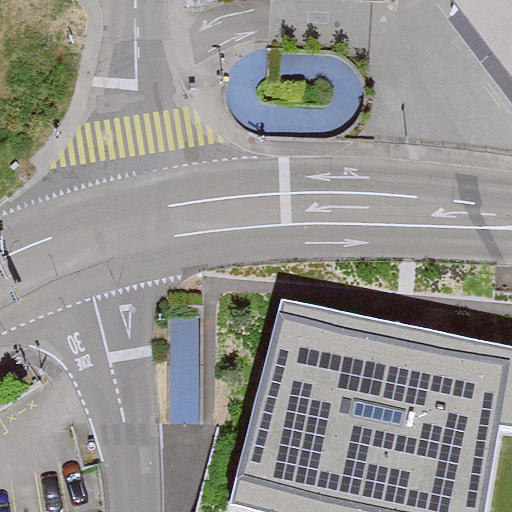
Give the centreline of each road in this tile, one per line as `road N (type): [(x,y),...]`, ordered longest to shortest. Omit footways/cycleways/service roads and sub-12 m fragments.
road 1 (primary): [(511,219),(365,208),(151,223)]
road 2 (residential): [(133,511),(130,433),(87,241)]
road 3 (residential): [(135,0),(151,223)]
